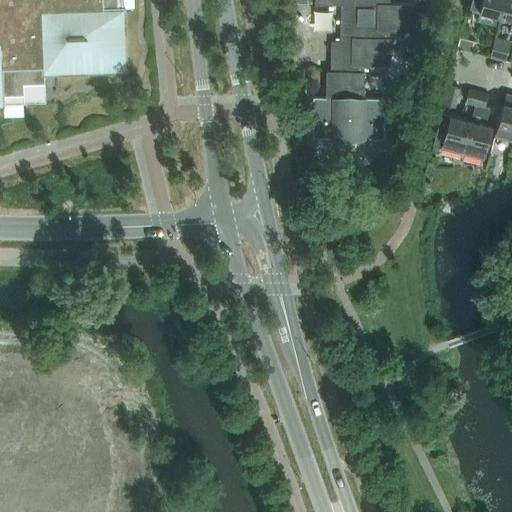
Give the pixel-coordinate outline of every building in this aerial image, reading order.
[(0,0),(0,104),(2,104),(2,95),(23,94),(23,83),(45,83),(44,73),(57,72),(125,70),(123,8),(117,8),(117,0),(0,0)] [(387,0),(315,0),(315,3),(338,3),(341,3),(340,41),(330,41),(330,70),(326,70),(326,96),(313,96),(312,136),(384,138),(385,97),(364,97),(364,71),(363,71),(363,64),(389,64),(390,37),(389,37),(389,30),(415,30),(414,22),(415,22),(415,4),(387,3),(387,0)] [(471,0),(470,8),(500,16),(504,0),(471,0)] [(511,0),(504,0),(500,16),(511,19),(511,20),(509,31),(511,31),(511,0)] [(460,35),(457,47),(471,50),(473,39),(460,35)] [(510,41),(494,36),(489,57),(505,61),(510,41)] [(460,87),(448,84),(443,104),(455,107),(460,87)] [(475,103),(478,91),(468,88),(465,101),(475,103)] [(478,91),(475,103),(485,106),(488,94),(478,91)] [(503,103),(494,135),(511,140),(511,93),(506,92),(503,103)] [(471,120),(462,152),(484,158),(492,125),(485,124),(490,107),(485,106),(475,103),(471,120)] [(441,147),(462,152),(471,120),(449,114),(449,117),(441,115),(442,112),(433,145),(441,147)]
